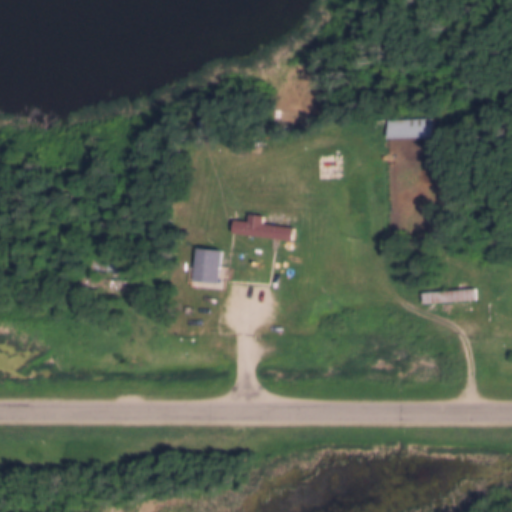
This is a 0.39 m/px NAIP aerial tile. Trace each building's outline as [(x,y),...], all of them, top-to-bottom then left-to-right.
[(387,117),(432,115),(433,132),(388,134),(387,117)] [(235,215),(295,223),(293,238),(233,230),(235,215)] [(198,243),(224,247),(219,282),(193,279),(198,243)] [(423,289),(475,285),(476,296),(424,300),(423,289)] [(186,303),(193,304),(192,311),(185,310),(186,303)]
